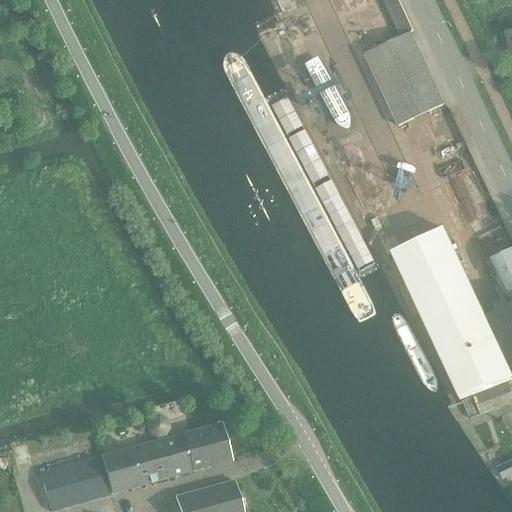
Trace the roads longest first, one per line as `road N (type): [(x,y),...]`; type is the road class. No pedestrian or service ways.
road 1 (unclassified): [(343,511),(165,219),(48,0)]
road 2 (tertiary): [(511,190),(421,0)]
